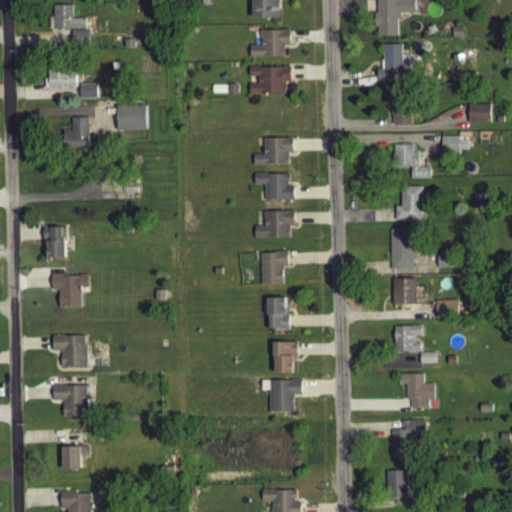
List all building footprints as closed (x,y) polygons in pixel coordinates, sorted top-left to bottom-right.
[(252,0),(252,22),(277,22),(277,11),(277,0),(252,0)] [(208,9),(200,9),(200,1),(208,1),(208,9)] [(51,27),(74,28),(73,38),(89,39),(89,15),(76,14),(76,2),(52,2),(51,27)] [(374,17),(376,17),(375,10),(375,4),(403,3),(413,3),(413,17),(403,18),(400,18),(400,23),(395,23),(396,41),(376,41),(376,31),(372,31),(372,27),(371,17),(374,17)] [(451,32),(461,32),(462,42),(451,42),(451,32)] [(261,34),(259,35),(259,36),(259,42),(260,44),(260,49),(249,49),(249,62),(250,62),(284,62),(284,50),(289,50),(289,41),(289,34),(263,34),(261,34)] [(70,35),(71,48),(88,47),(87,35),(70,35)] [(382,50),(382,58),(383,73),(375,73),(376,81),(376,85),(399,84),(402,84),(411,84),(411,76),(411,74),(410,74),(401,74),(401,59),(400,49),(396,49),(382,50)] [(78,67),(47,67),(47,85),(78,85),(78,67)] [(248,88),(258,88),(257,81),(248,81),(248,71),(250,71),(259,71),(259,72),(282,72),(282,71),(289,71),(289,78),(289,87),(285,87),(285,98),(282,98),(259,98),(259,99),(248,99),(248,88)] [(82,95),(98,95),(98,81),(82,81),(82,95)] [(79,88),(79,103),(96,103),(96,88),(79,88)] [(227,89),(227,98),(237,98),(237,88),(227,89)] [(211,89),(211,98),(226,98),(226,89),(211,89)] [(392,129),(410,128),(409,121),(408,92),(399,92),(390,92),(391,111),(391,119),(392,119),(392,129)] [(148,127),(148,101),(119,101),(119,127),(148,127)] [(467,109),(468,119),(468,127),(473,127),(489,127),(488,108),(480,108),(473,109),(467,109)] [(91,114),(73,114),(73,126),(65,126),(65,147),(91,147),(91,114)] [(458,145),(466,145),(466,155),(458,155),(458,158),(441,158),(441,151),(441,141),(457,141),(458,141),(458,145)] [(291,142),(291,149),(291,157),(286,157),(287,168),(284,168),(265,168),(265,170),(253,170),(252,159),(262,159),(262,155),(262,150),(262,143),(271,142),(291,142)] [(392,158),(392,149),(411,149),(411,157),(416,157),(416,172),(429,172),(429,182),(410,182),(410,172),(392,172),(392,168),(391,168),(391,158),(392,158)] [(288,179),(288,187),(286,187),(286,190),(292,190),(292,196),(292,204),(281,204),(264,205),(264,196),(264,188),(254,188),(254,177),(266,177),(266,178),(284,178),(284,179),(288,179)] [(400,210),(400,191),(420,191),(420,227),(400,227),(394,227),(394,220),(394,210),(400,210)] [(265,241),(265,242),(254,242),(254,231),(255,231),(264,231),(264,224),(262,224),(262,217),(262,216),(281,215),(286,215),(292,215),(293,223),(293,231),(288,231),(288,241),(279,241),(265,241)] [(67,223),(45,223),(45,255),(67,255),(67,223)] [(390,274),(389,234),(411,234),(412,274),(390,274)] [(271,258),(271,256),(280,256),(286,256),(286,263),(286,271),(281,271),(282,289),(278,289),(259,289),(259,267),(259,257),(271,258)] [(436,258),(452,258),(452,272),(436,272),(436,266),(436,258)] [(83,270),(53,270),(53,288),(61,288),(61,305),(83,305),(83,270)] [(391,284),(414,283),(415,308),(392,308),(391,284)] [(284,313),(288,313),(288,326),(288,336),(273,336),(273,333),(268,333),(268,320),(266,320),(265,308),(265,303),(277,303),(282,303),(282,302),(284,302),(284,313)] [(435,305),(457,305),(457,322),(435,323),(435,317),(435,305)] [(410,355),(392,355),(392,331),(410,331),(410,330),(419,330),(419,341),(412,341),(412,348),(418,348),(418,356),(410,356),(410,355)] [(89,363),(89,332),(55,332),(55,349),(63,349),(63,363),(89,363)] [(274,361),(272,361),(272,347),(287,347),(296,347),(296,353),(296,361),(295,361),(295,367),(291,367),(291,377),(274,377),(274,361)] [(419,357),(434,357),(434,368),(419,368),(419,364),(419,357)] [(446,361),(454,361),(454,369),(446,369),(446,361)] [(427,405),(427,413),(409,413),(409,410),(409,404),(405,404),(405,388),(397,388),(397,378),(422,378),(422,388),(432,388),(432,405),(427,405)] [(65,414),(91,414),(91,396),(89,396),(89,382),(56,382),(56,401),(65,401),(65,414)] [(292,400),(292,416),(267,417),(267,395),(267,384),(292,384),(300,384),(300,393),(300,400),(292,400)] [(479,408),(491,408),(491,417),(479,417),(479,408)] [(400,434),(400,431),(400,426),(409,426),(409,424),(424,424),(424,451),(424,463),(410,463),(391,463),(391,451),(390,451),(390,434),(400,434)] [(83,453),(89,453),(89,442),(62,442),(62,466),(83,466),(83,453)] [(385,476),(405,475),(406,503),(385,503),(385,476)] [(62,507),(70,507),(70,511),(93,511),(93,487),(62,487),(62,507)] [(299,506),(299,511),(270,511),(270,506),(260,506),(260,495),(261,495),(271,495),(291,495),(291,494),(295,494),(295,504),(294,504),(294,506),(299,506)] [(410,503),(422,503),(422,511),(410,511),(410,507),(410,503)]
